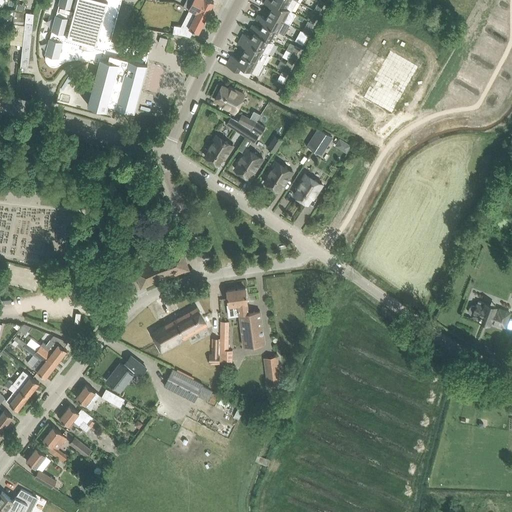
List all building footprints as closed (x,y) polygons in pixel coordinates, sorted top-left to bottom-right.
[(49,38),(45,54),(46,54),(46,55),(46,56),(46,57),(46,58),(46,59),(46,60),(47,61),(47,62),(48,63),(49,64),(50,64),(50,65),(51,65),(52,65),(53,66),(54,66),(55,66),(56,66),(57,65),(58,65),(59,65),(59,64),(60,64),(61,63),(62,63),(62,62),(63,62),(64,61),(65,61),(66,60),(67,60),(68,59),(70,58),(72,58),(75,57),(77,57),(80,57),(82,57),(85,57),(87,57),(88,58),(95,59),(99,61),(99,64),(88,104),(107,110),(107,107),(109,103),(116,105),(135,110),(147,63),(146,62),(149,50),(111,40),(121,3),(121,0),(59,0),(58,4),(59,5),(56,14),(55,14),(51,30),(52,30),(50,38),(49,38)] [(192,0),(188,9),(189,9),(197,13),(197,12),(206,17),(214,2),(210,0),(192,0)] [(289,24),(295,13),(292,11),(272,1),(270,0),(265,0),(264,3),(272,8),(269,13),(289,24)] [(272,0),(272,1),(292,11),(297,1),(296,0),(272,0)] [(317,3),(314,10),(319,12),(323,6),(317,3)] [(181,26),(174,25),(173,33),(184,35),(189,37),(193,30),(198,33),(206,17),(197,12),(197,13),(189,9),(181,26)] [(14,15),(13,24),(25,25),(25,22),(26,13),(14,12),(14,15)] [(26,13),(25,22),(26,22),(30,22),(33,23),(33,20),(34,14),(34,13),(26,12),(26,13)] [(265,24),(278,31),(278,32),(284,35),(289,24),(269,13),(266,19),(258,14),(255,19),(264,24),(265,24)] [(25,25),(24,30),(25,30),(32,31),(32,30),(33,24),(33,23),(30,22),(26,22),(25,22),(25,25)] [(265,24),(264,24),(261,29),(253,24),(250,29),(255,32),(272,42),(278,32),(278,31),(265,24)] [(300,30),(295,40),(297,41),(302,44),(308,34),(304,32),(302,31),(300,30)] [(274,43),(272,42),(255,32),(251,38),(243,33),(240,38),(268,53),(274,43)] [(160,36),(158,42),(166,45),(168,39),(160,36)] [(263,64),(268,53),(240,38),(238,43),(246,48),(243,53),(263,64)] [(384,43),(350,115),(386,132),(421,61),(384,43)] [(295,45),(291,52),(297,55),(300,48),(295,45)] [(291,66),(297,55),(291,52),(286,63),(291,66)] [(257,74),(263,64),(243,53),(240,59),(231,55),(226,65),(249,77),(252,72),(257,74)] [(285,77),(291,66),(286,63),(280,74),(285,77)] [(280,74),(277,79),(283,82),(285,77),(280,74)] [(227,108),(235,112),(244,94),(233,89),(232,90),(222,85),(215,99),(228,106),(227,108)] [(242,113),(238,120),(252,127),(256,121),(261,114),(254,110),(250,118),(242,113)] [(226,124),(246,137),(252,127),(238,120),(237,121),(230,116),(226,124)] [(264,157),(247,146),(251,140),(254,142),(259,135),(257,134),(258,132),(260,134),(265,126),(256,121),(252,127),(246,137),(238,149),(243,152),(240,158),(241,159),(235,169),(248,177),(257,165),(258,166),(264,157)] [(318,127),(307,145),(314,149),(326,132),(318,127)] [(326,132),(314,149),(322,154),(333,136),(326,132)] [(229,153),(233,146),(217,135),(210,145),(212,146),(205,156),(219,164),(227,152),(229,153)] [(275,135),(267,147),(274,152),(283,139),(275,135)] [(288,179),(293,171),(276,161),(269,171),(271,172),(265,182),(278,190),(286,178),(288,179)] [(511,168),(509,167),(499,189),(507,193),(511,181),(511,168)] [(318,192),(323,184),(306,173),(299,184),(301,185),(294,195),(308,203),(316,191),(318,192)] [(150,284),(189,269),(181,250),(167,255),(143,264),(150,284)] [(229,305),(238,304),(240,314),(240,313),(244,347),(265,344),(261,321),(260,311),(249,312),(247,302),(248,302),(246,288),(227,291),(229,305)] [(100,307),(108,297),(101,291),(92,301),(100,307)] [(498,306),(485,301),(484,303),(478,301),(478,302),(476,302),(475,306),(474,305),(471,306),(469,307),(468,310),(469,312),(471,314),(471,316),(478,318),(478,320),(491,325),(491,323),(506,328),(511,312),(499,307),(497,310),(496,310),(498,306)] [(197,307),(152,333),(162,349),(207,324),(197,307)] [(221,321),(220,350),(228,350),(229,322),(221,321)] [(23,324),(19,330),(25,334),(30,326),(23,324)] [(33,354),(34,355),(28,363),(46,377),(56,364),(37,349),(37,350),(16,335),(14,338),(34,354),(33,354)] [(37,349),(56,364),(67,350),(64,348),(68,343),(63,339),(54,335),(47,344),(43,342),(37,349)] [(211,354),(210,363),(219,364),(220,339),(212,339),(212,350),(213,350),(213,354),(211,354)] [(140,374),(146,367),(131,356),(125,363),(128,365),(126,368),(122,364),(114,375),(112,374),(107,381),(119,390),(135,370),(140,374)] [(281,383),(278,356),(264,358),(267,385),(281,383)] [(207,400),(212,389),(173,369),(164,385),(195,401),(198,395),(207,400)] [(39,382),(27,373),(17,386),(12,383),(15,379),(11,376),(8,380),(16,387),(20,390),(28,396),(39,382)] [(20,390),(16,387),(8,380),(5,384),(14,391),(6,400),(18,410),(28,396),(20,390)] [(93,401),(99,394),(86,384),(76,397),(91,409),(96,403),(93,401)] [(102,396),(121,407),(125,398),(106,388),(102,396)] [(59,418),(68,425),(73,419),(80,425),(84,420),(87,422),(82,428),(87,431),(95,421),(92,419),(93,417),(82,408),(79,412),(70,405),(59,418)] [(13,416),(4,409),(0,414),(0,427),(2,429),(13,416)] [(50,445),(46,449),(54,455),(63,462),(67,457),(58,450),(67,437),(53,426),(43,439),(50,445)] [(70,443),(86,455),(91,449),(75,437),(70,443)] [(26,460),(34,467),(39,470),(35,476),(52,487),(56,480),(42,471),(52,459),(37,447),(26,460)] [(88,491),(91,485),(85,482),(82,489),(88,491)] [(2,491),(0,493),(0,504),(7,510),(10,511),(30,511),(33,508),(34,509),(34,507),(34,506),(38,499),(32,496),(32,495),(33,494),(21,488),(13,500),(10,497),(2,491)]
